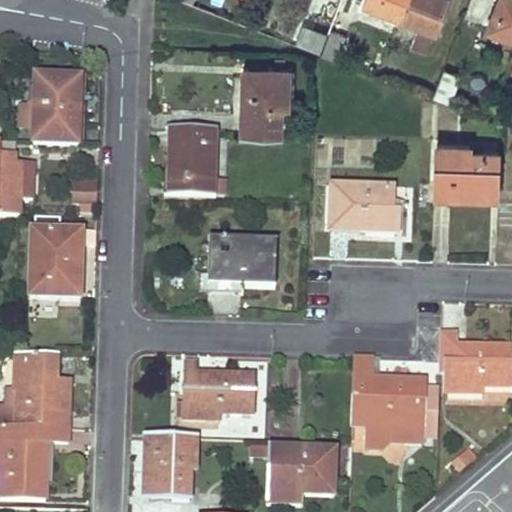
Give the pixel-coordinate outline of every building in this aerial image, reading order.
[(401,0),(363,0),(363,2),(396,16),(401,0)] [(444,0),(401,0),(396,16),(416,24),(409,46),(425,53),(444,0)] [(511,36),(511,0),(496,0),(486,27),(511,36)] [(316,51),(322,33),(302,26),(295,43),(316,51)] [(321,55),(334,60),(343,37),(329,32),(321,55)] [(284,108),(285,71),(240,70),(239,133),(277,134),(277,108),(284,108)] [(454,79),(439,72),(430,94),(445,100),(454,79)] [(32,88),(29,146),(75,147),(78,83),(60,82),(59,89),(32,88)] [(209,201),(210,134),(181,133),(181,149),(168,149),(167,185),(175,185),(175,200),(209,201)] [(181,149),(181,133),(168,133),(168,149),(181,149)] [(0,160),(14,161),(14,145),(0,145),(0,218),(18,219),(18,201),(24,202),(26,170),(0,168),(0,160)] [(494,196),(496,152),(466,150),(466,147),(434,145),(432,186),(447,188),(447,195),(482,197),(482,180),(490,179),(489,196),(494,196)] [(96,186),(71,185),(70,204),(95,205),(96,186)] [(175,200),(175,185),(167,185),(167,200),(175,200)] [(390,194),(330,193),(329,236),(399,237),(400,209),(389,209),(390,194)] [(94,237),(31,235),(29,271),(38,272),(38,302),(80,303),(82,251),(94,251),(94,237)] [(274,291),(274,245),(207,243),(206,287),(230,287),(230,274),(258,274),(258,288),(258,290),(274,291)] [(258,288),(258,274),(230,274),(230,287),(258,288)] [(453,336),(440,336),(439,364),(439,375),(445,376),(444,396),(480,398),(481,389),(510,391),(510,369),(509,349),(462,349),(461,357),(453,356),(453,336)] [(45,377),(45,358),(14,357),(13,395),(3,394),(3,412),(0,411),(0,428),(65,430),(66,419),(56,419),(57,386),(37,385),(37,376),(45,377)] [(386,422),(420,424),(422,385),(368,382),(369,362),(353,361),(351,429),(387,430),(386,422)] [(215,416),(249,417),(250,380),(206,378),(206,390),(196,389),(196,364),(183,364),(181,420),(215,423),(215,416)] [(66,419),(66,387),(57,386),(56,419),(66,419)] [(0,501),(44,503),(45,485),(40,485),(40,445),(65,445),(65,430),(0,428),(0,501)] [(193,473),(195,440),(140,438),(139,497),(168,497),(168,504),(186,505),(187,473),(193,473)] [(326,454),(266,451),(265,489),(296,491),(296,499),(331,501),(332,480),(325,479),(326,454)]
